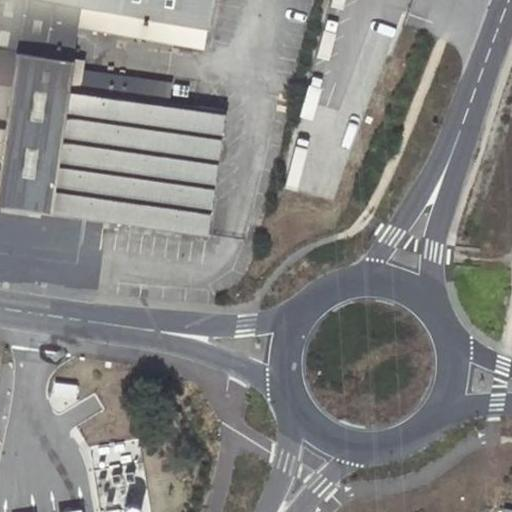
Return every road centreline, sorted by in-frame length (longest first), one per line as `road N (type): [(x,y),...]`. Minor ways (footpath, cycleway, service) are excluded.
road 1 (unclassified): [(510,0),(438,191),(393,281)]
road 2 (unclassified): [(0,308),(282,351)]
road 3 (unclassified): [(329,444),(356,453),(409,444),(448,406),(457,380)]
road 4 (unclassified): [(393,281),(335,284),(310,300),(282,351)]
road 5 (unclassified): [(457,380),(457,354),(436,308),(393,281)]
